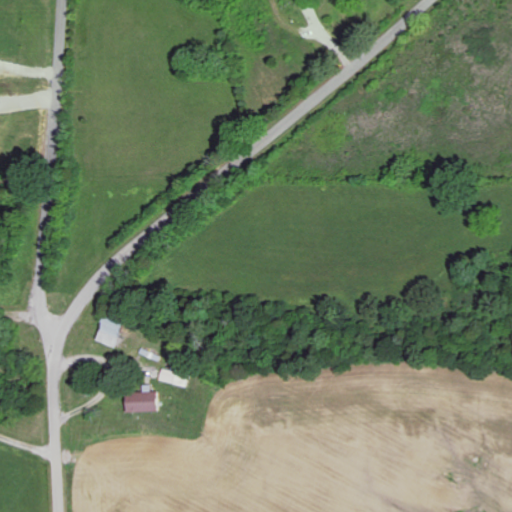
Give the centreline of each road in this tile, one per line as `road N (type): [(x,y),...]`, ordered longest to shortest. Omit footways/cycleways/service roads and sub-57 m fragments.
road 1 (residential): [(429,0),(91,291),(55,374),(58,511)]
road 2 (residential): [(60,350),(48,319),(43,260),(60,0)]
